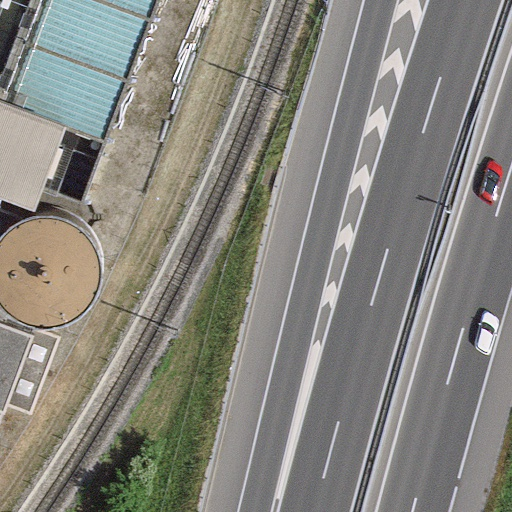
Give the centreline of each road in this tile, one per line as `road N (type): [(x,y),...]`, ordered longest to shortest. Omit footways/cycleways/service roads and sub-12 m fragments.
road 1 (motorway): [(464,0),(312,511)]
road 2 (motorway): [(380,0),(314,284),(276,511)]
road 3 (motorway): [(410,511),(511,163)]
